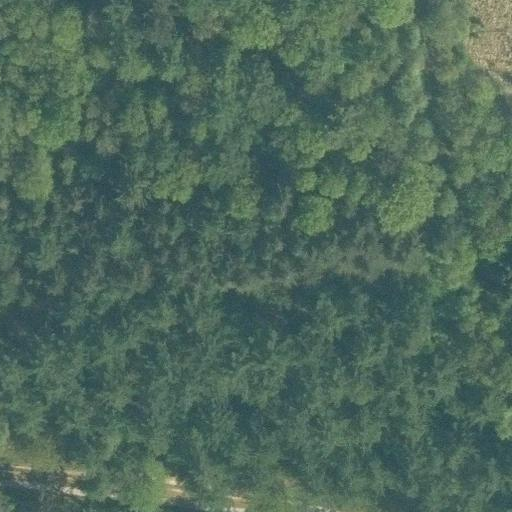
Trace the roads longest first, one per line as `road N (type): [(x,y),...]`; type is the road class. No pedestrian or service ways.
road 1 (track): [(405,0),(459,215),(511,348)]
road 2 (track): [(0,468),(325,511)]
